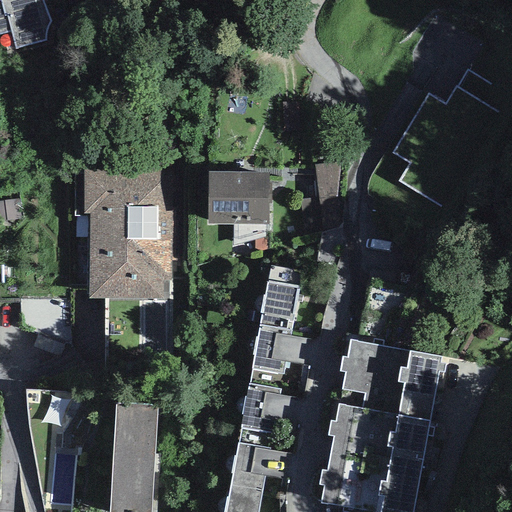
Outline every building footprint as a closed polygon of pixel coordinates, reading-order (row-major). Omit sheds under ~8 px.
[(0,0),(0,34),(10,32),(15,49),(46,40),(46,35),(47,32),(49,27),(52,22),(43,0),(0,0)] [(285,90),(268,91),(270,123),(287,122),(285,90)] [(340,162),(314,164),(319,197),(299,199),(305,235),(340,227),(337,196),(340,162)] [(89,298),(163,299),(163,279),(171,280),(171,169),(83,169),(83,173),(74,172),(74,215),(88,215),(89,298)] [(269,172),(207,171),(207,223),(268,224),(269,172)] [(268,281),(259,324),(290,330),(299,287),(268,281)] [(290,330),(259,324),(251,368),(282,373),(288,344),(290,330)] [(409,351),(350,339),(347,356),(341,355),(338,370),(345,372),(341,388),(365,393),(363,408),(399,415),(405,381),(398,380),(400,367),(406,368),(409,351)] [(441,357),(409,351),(406,368),(400,367),(398,380),(405,381),(399,415),(428,420),(438,371),(444,372),(446,363),(440,362),(441,357)] [(279,388),(249,382),(241,427),(271,432),(277,403),(279,388)] [(150,511),(157,404),(115,402),(109,511),(116,511),(150,511)] [(363,408),(338,403),(335,421),(330,420),(327,434),(334,435),(330,451),(389,463),(393,445),(388,444),(390,431),(395,432),(399,415),(363,408)] [(420,468),(428,420),(399,415),(395,432),(390,431),(388,444),(393,445),(389,463),(420,468)] [(269,448),(238,442),(230,484),(261,490),(269,448)] [(389,463),(330,451),(327,470),(320,468),(319,483),(323,485),(320,502),(377,511),(380,511),(384,495),(378,494),(381,480),(386,481),(389,463)] [(411,511),(420,468),(389,463),(386,481),(381,480),(378,494),(384,495),(380,511),(411,511)] [(257,511),(261,490),(230,484),(224,511),(257,511)]
